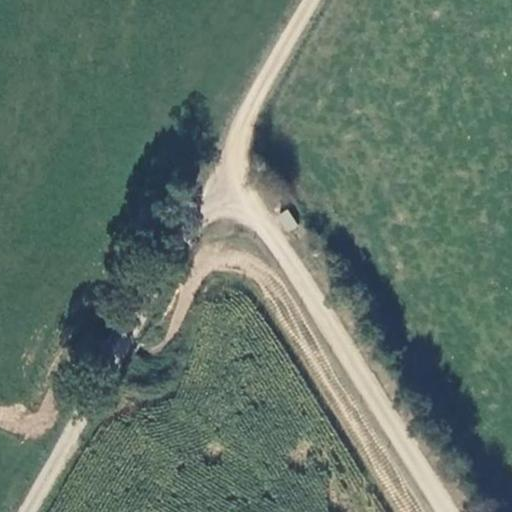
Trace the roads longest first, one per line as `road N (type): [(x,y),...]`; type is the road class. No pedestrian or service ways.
road 1 (track): [(32,511),(321,0)]
road 2 (unknown): [(234,158),(444,511)]
